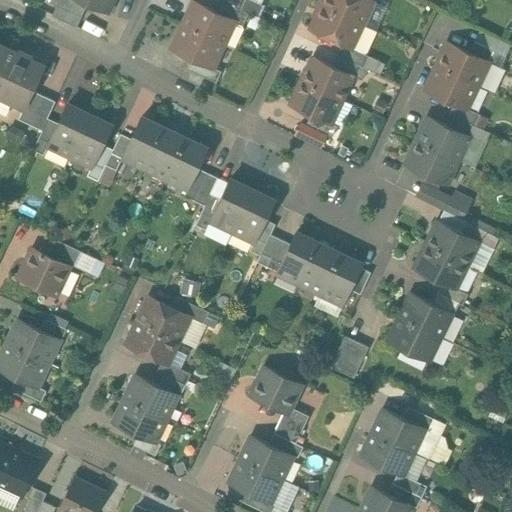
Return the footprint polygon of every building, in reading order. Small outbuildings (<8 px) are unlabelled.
[(84,0),(50,0),(50,2),(57,5),(82,17),(89,2),(84,0)] [(112,0),(84,0),(89,2),(107,11),(112,0)] [(241,9),(221,0),(218,0),(214,10),(235,20),(234,20),(244,24),(249,13),(241,9)] [(245,0),(221,0),(241,9),(245,0)] [(373,0),(372,0),(324,0),(322,5),(362,24),(373,0)] [(214,10),(195,1),(184,25),(224,43),(234,20),(235,20),(214,10)] [(82,17),(57,5),(52,15),(77,26),(82,17)] [(362,24),(322,5),(311,29),(343,44),(351,48),(351,47),(362,24)] [(224,43),(184,25),(173,48),(192,57),(213,67),(224,43)] [(506,56),(474,41),(469,52),(488,60),(488,61),(501,67),(506,56)] [(469,52),(448,42),(437,65),(477,84),(488,61),(488,60),(469,52)] [(369,56),(351,47),(351,48),(343,44),(338,55),(364,67),(369,56)] [(18,53),(4,47),(0,55),(0,94),(2,95),(0,98),(0,100),(12,106),(14,101),(25,106),(33,90),(44,66),(30,59),(32,56),(19,50),(18,53)] [(364,67),(338,55),(333,66),(353,75),(363,80),(368,68),(364,67)] [(333,66),(313,56),(302,80),(342,99),(353,75),(333,66)] [(213,67),(192,57),(187,68),(216,82),(222,71),(213,67)] [(477,84),(437,65),(426,89),(454,102),(466,108),(466,107),(477,84)] [(342,99),(302,80),(291,104),(312,113),(331,122),(342,99)] [(33,90),(25,106),(19,119),(30,124),(44,95),(33,90)] [(44,95),(30,124),(42,130),(48,118),(55,101),(44,95)] [(481,114),(466,107),(466,108),(454,102),(449,113),(454,115),(475,125),(481,114)] [(59,123),(49,144),(71,154),(90,114),(68,103),(59,123)] [(338,125),(331,122),(312,113),(306,124),(327,134),(333,137),(338,125)] [(90,114),(71,154),(93,165),(103,144),(112,124),(90,114)] [(475,125),(454,115),(449,126),(469,135),(469,136),(470,136),(475,125)] [(131,138),(123,156),(145,167),(164,127),(142,116),(131,138)] [(449,126),(429,117),(418,140),(458,159),(469,136),(469,135),(449,126)] [(59,123),(48,118),(42,130),(33,149),(44,155),(49,144),(59,123)] [(327,134),(306,124),(301,136),(321,146),(327,134)] [(164,127),(145,167),(166,177),(185,137),(164,127)] [(113,149),(106,165),(117,170),(123,156),(131,138),(121,133),(113,149)] [(185,137),(166,177),(188,187),(198,168),(207,147),(185,137)] [(458,159),(418,140),(407,164),(446,182),(458,159)] [(103,144),(93,165),(88,175),(99,180),(106,165),(113,149),(103,144)] [(198,168),(188,187),(185,195),(195,200),(208,172),(198,168)] [(208,172),(195,200),(205,205),(211,193),(218,177),(208,172)] [(221,198),(211,219),(212,219),(233,229),(253,188),(230,178),(221,198)] [(253,188),(233,229),(255,240),(265,218),(275,199),(253,188)] [(205,205),(196,224),(207,229),(212,219),(211,219),(221,198),(211,193),(205,205)] [(265,218),(255,240),(250,250),(261,255),(271,234),(276,223),(265,218)] [(461,231),(439,220),(427,243),(467,263),(478,240),(461,231)] [(499,237),(466,220),(461,231),(478,240),(494,247),(499,237)] [(291,243),(278,271),(277,271),(300,282),(319,242),(297,231),(291,243)] [(271,234),(261,255),(257,261),(268,266),(281,238),(271,234)] [(80,250),(55,238),(47,255),(69,265),(69,266),(72,267),(80,250)] [(281,238),(268,266),(277,271),(278,271),(291,243),(281,238)] [(319,242),(300,282),(321,292),(340,252),(319,242)] [(467,263),(427,243),(415,267),(443,280),(455,287),(455,286),(467,263)] [(47,255),(33,248),(19,277),(56,294),(69,266),(69,265),(47,255)] [(340,252),(321,292),(343,302),(350,288),(360,266),(362,262),(340,252)] [(371,271),(360,266),(350,288),(361,293),(371,271)] [(455,287),(443,280),(437,291),(460,302),(459,302),(463,304),(469,293),(455,286),(455,287)] [(460,302),(437,291),(432,302),(452,312),(451,312),(454,313),(459,302),(460,302)] [(432,302),(412,292),(401,315),(440,335),(451,312),(452,312),(432,302)] [(171,306),(150,296),(138,320),(178,339),(189,316),(189,315),(171,306)] [(209,311),(176,296),(171,306),(189,315),(189,316),(203,323),(209,311)] [(440,335),(401,315),(389,339),(428,358),(440,335)] [(67,329),(45,318),(40,329),(59,338),(62,340),(67,329)] [(40,329),(19,319),(8,343),(48,362),(59,338),(40,329)] [(178,339),(138,320),(127,344),(162,360),(167,363),(168,362),(178,339)] [(369,345),(346,334),(331,365),(355,376),(369,345)] [(48,362),(8,343),(0,359),(0,368),(17,377),(37,386),(48,362)] [(191,373),(168,362),(167,363),(162,360),(157,371),(164,374),(186,384),(191,373)] [(284,368),(280,370),(279,372),(265,366),(251,395),(285,411),(288,412),(291,406),(301,383),(294,380),(295,377),(294,373),(284,368)] [(186,384),(164,374),(159,385),(177,394),(181,395),(186,384)] [(159,385),(137,375),(126,398),(166,417),(177,394),(159,385)] [(37,386),(17,377),(12,387),(41,401),(46,390),(37,386)] [(166,417),(126,398),(115,422),(139,433),(155,441),(166,417)] [(309,415),(291,406),(288,412),(285,411),(274,432),(296,442),(309,415)] [(437,419),(408,406),(403,416),(424,426),(432,430),(437,419)] [(403,416),(385,407),(373,431),(413,450),(424,426),(403,416)] [(413,450),(373,431),(362,455),(398,472),(402,474),(402,473),(413,450)] [(296,442),(274,432),(269,443),(292,454),(298,457),(304,446),(296,442)] [(161,444),(155,441),(139,433),(134,444),(146,450),(156,455),(161,444)] [(269,443),(252,435),(241,459),(281,477),(292,454),(269,443)] [(9,446),(0,442),(0,468),(11,445),(9,445),(9,446)] [(146,450),(134,444),(130,452),(142,458),(146,450)] [(39,460),(11,447),(11,446),(11,445),(0,468),(0,486),(22,496),(39,460)] [(281,477),(241,459),(230,482),(247,490),(270,501),(281,477)] [(427,485),(402,473),(402,474),(398,472),(393,483),(422,496),(427,485)] [(95,511),(105,491),(75,477),(60,509),(66,511),(95,511)] [(422,496),(393,483),(388,493),(412,505),(417,507),(422,496)] [(388,493),(372,486),(361,510),(366,511),(408,511),(412,505),(388,493)] [(36,487),(24,511),(37,511),(43,501),(47,493),(36,487)] [(270,501),(247,490),(242,501),(264,511),(272,511),(276,504),(270,501)] [(53,511),(56,507),(43,501),(37,511),(53,511)]
